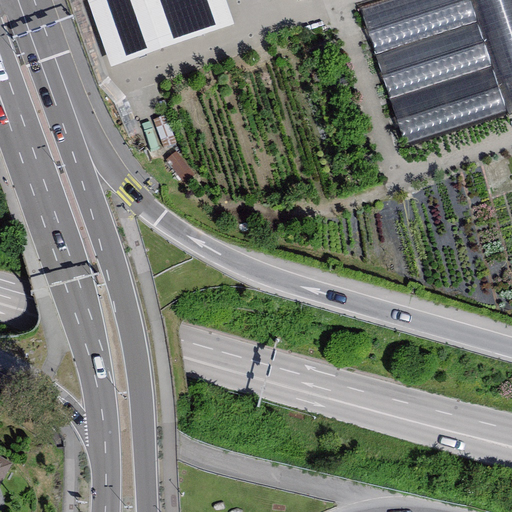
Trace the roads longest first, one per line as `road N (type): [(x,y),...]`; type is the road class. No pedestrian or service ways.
road 1 (primary): [(511,348),(252,270),(165,222),(104,158),(28,0)]
road 2 (primary): [(0,319),(511,463)]
road 3 (secondary): [(147,511),(128,337),(57,99)]
road 4 (primary): [(256,363),(168,328),(0,280)]
road 5 (primary): [(256,363),(0,292)]
road 6 (primary): [(511,432),(256,363)]
road 7 (secondary): [(55,217),(89,338),(104,470)]
road 8 (secondary): [(0,57),(55,217)]
road 9 (primary): [(0,360),(63,402),(104,470)]
